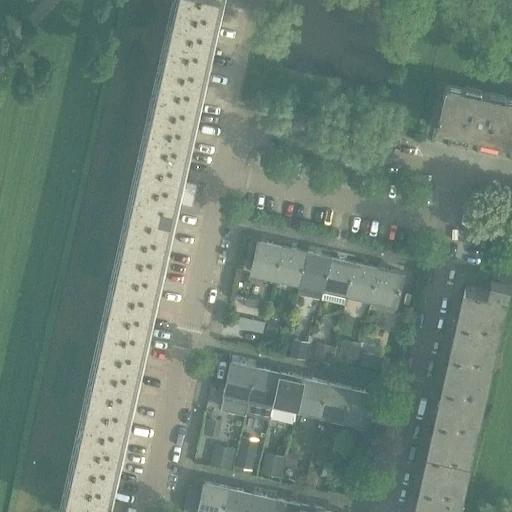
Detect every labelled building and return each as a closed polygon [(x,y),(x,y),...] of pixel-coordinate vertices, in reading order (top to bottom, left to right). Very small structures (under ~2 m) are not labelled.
[(223,0),(175,0),(61,511),(62,511),(117,511),(120,501),(112,499),(178,203),(183,204),(187,182),(183,181),(223,0)] [(436,124),(511,141),(511,135),(511,99),(445,84),(436,124)] [(276,282),(284,246),(259,240),(252,272),(263,275),(263,279),(276,282)] [(299,287),(307,251),(284,246),(276,282),(277,282),(277,278),(300,283),(299,287)] [(307,251),(299,287),(298,294),(321,299),(323,292),(331,256),(307,251)] [(355,262),(331,256),(323,292),(324,288),(347,294),(346,297),(347,298),(355,262)] [(347,298),(371,303),(379,267),(355,262),(347,298)] [(403,272),(379,267),(371,303),(370,307),(393,312),(394,304),(396,304),(403,272)] [(466,285),(415,511),(451,511),(497,311),(502,312),(506,296),(507,297),(509,284),(490,280),(488,290),(466,285)] [(264,331),(267,319),(241,314),(239,326),(264,331)] [(294,338),(291,354),(309,357),(312,342),(294,338)] [(341,354),(359,359),(363,342),(346,338),(341,354)] [(315,356),(333,361),(336,347),(319,342),(315,356)] [(225,391),(250,397),(257,366),(232,360),(225,391)] [(250,397),(274,403),(281,371),(257,366),(250,397)] [(294,420),(297,408),(304,376),(281,371),(274,403),(271,415),(294,420)] [(328,382),(304,376),(297,408),(321,414),(328,382)] [(321,414),(345,420),(352,387),(328,382),(321,414)] [(376,393),(352,387),(345,420),(368,425),(376,393)] [(243,434),(237,465),(255,469),(261,437),(243,434)] [(212,462),(233,467),(238,446),(217,441),(212,462)] [(268,450),(263,471),(283,475),(287,454),(268,450)] [(224,511),(230,487),(206,481),(198,511),(224,511)] [(224,511),(249,511),(254,492),(230,487),(224,511)] [(273,511),(277,497),(254,492),(249,511),(273,511)] [(298,511),(301,503),(277,497),(273,511),(298,511)] [(324,511),(325,508),(301,503),(298,511),(324,511)]
